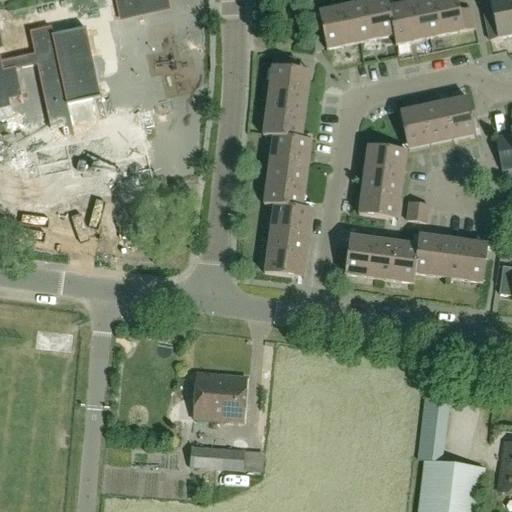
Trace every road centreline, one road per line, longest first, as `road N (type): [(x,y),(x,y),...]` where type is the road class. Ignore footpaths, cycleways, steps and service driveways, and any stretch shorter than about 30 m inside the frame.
road 1 (residential): [(317,317),(352,103),(467,76),(495,94),(511,91)]
road 2 (residential): [(208,303),(234,70),(230,0)]
road 3 (unclassified): [(85,511),(106,290)]
road 4 (tertiary): [(511,345),(317,317)]
